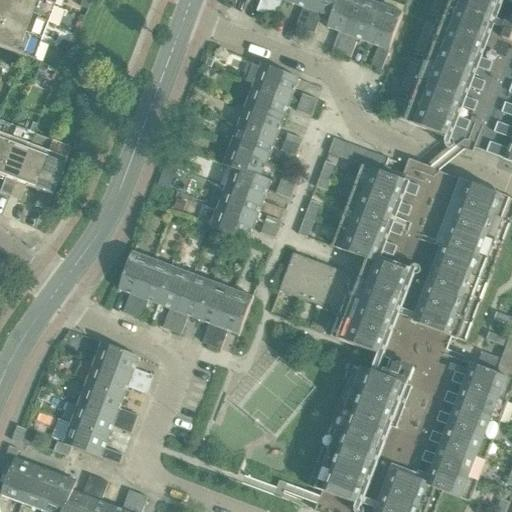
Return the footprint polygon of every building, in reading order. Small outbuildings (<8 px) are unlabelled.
[(0,0),(0,49),(32,61),(55,0),(0,0)] [(265,16),(271,0),(260,0),(256,13),(265,16)] [(292,5),(294,0),(271,0),(265,16),(275,20),(282,1),(292,5)] [(305,31),(316,0),(294,0),(292,5),(303,9),(296,27),(305,31)] [(339,0),(316,0),(305,31),(314,34),(321,16),(331,19),(332,20),(339,0)] [(341,55),(362,0),(339,0),(332,20),(331,19),(327,29),(339,33),(332,52),(341,55)] [(369,45),(383,8),(363,0),(362,0),(341,55),(350,59),(357,40),(369,45)] [(511,0),(457,0),(410,126),(511,163),(511,0)] [(439,16),(445,0),(434,0),(430,12),(439,16)] [(381,71),(403,15),(383,8),(369,45),(378,48),(371,67),(381,71)] [(424,55),(435,27),(425,24),(415,52),(424,55)] [(409,95),(420,67),(410,63),(400,91),(409,95)] [(291,101),(299,80),(262,66),(254,87),(291,101)] [(283,121),(291,101),(254,87),(246,107),(283,121)] [(314,110),(317,101),(303,95),(299,104),(314,110)] [(400,118),(405,106),(395,103),(390,118),(402,123),(404,119),(400,118)] [(311,118),(314,110),(299,104),(296,113),(311,118)] [(276,140),(283,121),(246,107),(239,126),(276,140)] [(268,160),(276,140),(239,126),(231,146),(268,160)] [(0,166),(12,134),(0,129),(0,166)] [(0,194),(9,198),(30,141),(12,134),(0,166),(0,177),(4,179),(0,189),(0,194)] [(299,149),(302,140),(288,135),(284,144),(299,149)] [(363,156),(364,152),(350,147),(349,151),(339,147),(341,143),(333,140),(328,154),(368,169),(383,175),(389,161),(374,156),(372,160),(363,156)] [(32,190),(48,147),(30,141),(9,198),(19,202),(25,187),(32,190)] [(46,212),(67,155),(70,149),(51,142),(48,147),(32,190),(40,193),(34,208),(46,212)] [(296,158),(299,149),(284,144),(281,152),(296,158)] [(261,180),(261,179),(268,160),(231,146),(223,167),(233,170),(233,169),(261,180)] [(440,172),(409,161),(404,177),(401,182),(383,175),(368,169),(338,250),(372,263),(350,321),(339,316),(330,338),(379,356),(376,364),(372,374),(365,371),(335,451),(324,447),(316,467),(328,471),(320,492),(322,493),(318,503),(314,511),(422,511),(431,489),(466,502),(511,381),(445,356),(451,338),(454,339),(469,299),(480,303),(488,283),(477,279),(507,199),(440,174),(440,172)] [(329,179),(334,166),(325,162),(320,175),(329,179)] [(263,203),(271,182),(261,179),(261,180),(233,169),(233,170),(226,189),(263,203)] [(324,192),(329,179),(320,175),(315,188),(324,192)] [(294,192),(297,183),(282,178),(279,187),(294,192)] [(290,201),(294,192),(279,187),(275,195),(290,201)] [(255,223),(263,203),(226,189),(218,209),(255,223)] [(313,222),(319,205),(310,202),(304,219),(313,222)] [(247,244),(255,225),(255,223),(218,209),(211,230),(247,244)] [(279,232),(282,223),(267,217),(264,226),(279,232)] [(307,239),(312,225),(313,222),(304,219),(298,236),(307,239)] [(275,241),(279,232),(264,226),(260,235),(275,241)] [(132,318),(153,262),(133,254),(119,291),(130,295),(123,314),(132,318)] [(300,300),(314,263),(293,255),(279,292),(300,300)] [(159,306),(173,269),(153,262),(132,318),(142,321),(149,302),(159,306)] [(320,307),(334,270),(314,263),(300,300),(320,307)] [(172,333),(193,277),(173,269),(159,306),(170,310),(163,329),(172,333)] [(340,315),(354,278),(334,270),(320,307),(340,315)] [(199,321),(213,284),(193,277),(172,333),(181,336),(188,317),(199,321)] [(211,348),(232,292),(213,284),(199,321),(209,325),(202,344),(211,348)] [(239,336),(253,300),(232,292),(211,348),(221,351),(228,332),(239,336)] [(505,326),(507,318),(496,314),(493,321),(505,326)] [(497,345),(500,338),(488,334),(486,341),(497,345)] [(134,370),(139,359),(102,345),(94,365),(150,387),(153,377),(134,370)] [(511,375),(511,351),(506,349),(498,370),(511,375)] [(490,365),(492,358),(481,353),(478,361),(490,365)] [(150,387),(94,365),(86,385),(123,399),(127,389),(146,396),(150,387)] [(119,410),(123,399),(86,385),(79,405),(135,426),(138,417),(119,410)] [(135,426),(79,405),(71,425),(108,439),(112,428),(131,435),(135,426)] [(108,439),(71,425),(64,445),(72,448),(72,449),(119,466),(123,456),(105,449),(108,439)] [(21,445),(23,440),(26,431),(17,427),(12,442),(21,445)] [(69,458),(72,449),(72,448),(64,445),(57,443),(54,452),(57,453),(63,456),(69,458)] [(22,504),(36,467),(15,459),(19,451),(10,447),(4,462),(13,465),(1,496),(22,504)] [(42,511),(56,475),(36,467),(22,504),(42,511)] [(64,511),(76,482),(56,475),(42,511),(64,511)] [(86,511),(99,480),(90,477),(83,496),(73,492),(77,483),(76,482),(64,511),(86,511)] [(109,511),(111,507),(101,503),(108,484),(99,480),(86,511),(109,511)] [(132,511),(139,495),(129,492),(122,511),(111,507),(109,511),(132,511)] [(142,511),(148,499),(139,495),(132,511),(142,511)] [(506,511),(510,504),(501,500),(496,511),(506,511)]
